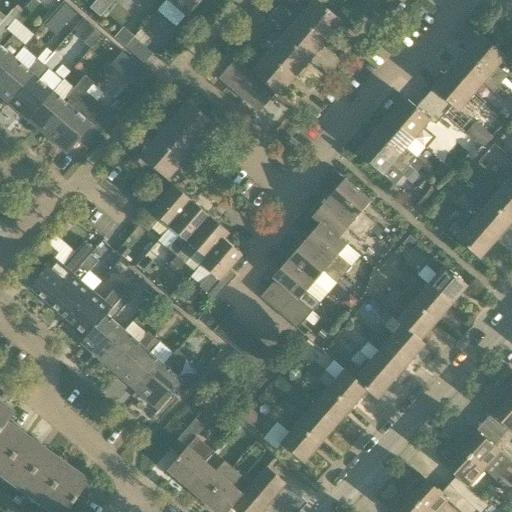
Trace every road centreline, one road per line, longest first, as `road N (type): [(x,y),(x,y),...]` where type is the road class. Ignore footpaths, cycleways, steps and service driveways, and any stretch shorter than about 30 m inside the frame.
road 1 (residential): [(233,297),(289,231),(302,175),(451,6)]
road 2 (residential): [(328,511),(511,315)]
road 3 (residential): [(133,494),(121,469),(49,406),(50,361),(0,315)]
road 4 (residential): [(0,262),(49,204),(0,161)]
